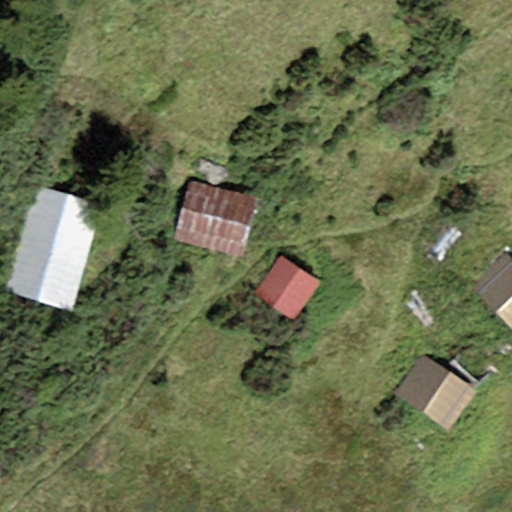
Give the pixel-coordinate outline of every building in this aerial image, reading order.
[(32,196),(0,293),(0,299),(50,316),(84,213),(32,196)] [(238,212),(185,199),(175,243),(228,255),(238,212)] [(302,290),(273,271),(254,299),(283,318),(302,290)] [(511,288),(500,274),(469,299),(498,336),(511,325),(511,288)] [(453,398),(418,370),(390,404),(424,432),(453,398)]
